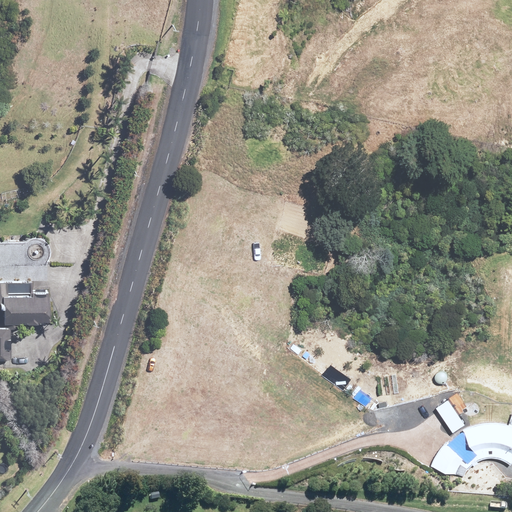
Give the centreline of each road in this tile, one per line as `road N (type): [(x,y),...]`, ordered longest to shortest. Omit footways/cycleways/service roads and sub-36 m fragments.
road 1 (tertiary): [(72,464),(177,124),(201,0)]
road 2 (residential): [(407,511),(72,464)]
